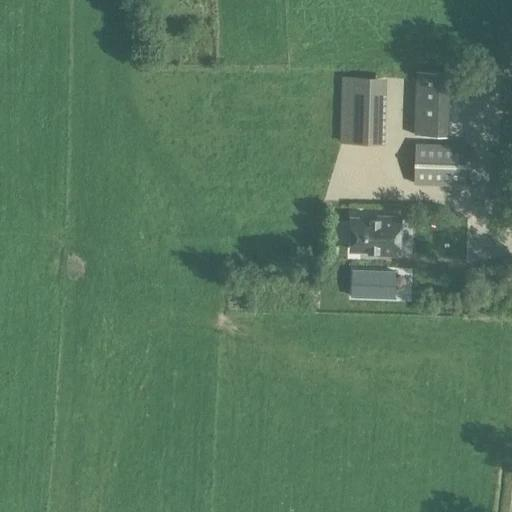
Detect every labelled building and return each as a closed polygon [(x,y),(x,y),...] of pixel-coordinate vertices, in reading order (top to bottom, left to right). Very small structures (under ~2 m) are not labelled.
[(448,137),(450,73),(416,72),(414,136),(448,137)] [(342,77),(340,143),(367,144),(384,144),(386,78),(342,77)] [(468,146),(414,145),(414,187),(467,189),(468,146)] [(511,175),(498,174),(493,206),(511,208),(511,175)] [(380,219),(353,218),(352,250),(379,251),(379,253),(400,254),(401,217),(380,217),(380,219)] [(391,294),(392,269),(350,268),(349,293),(391,294)]
